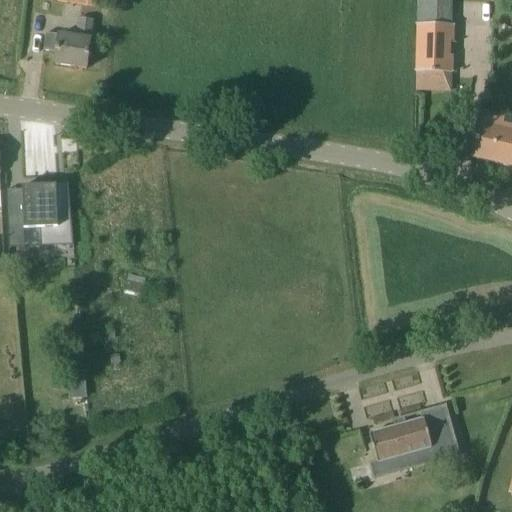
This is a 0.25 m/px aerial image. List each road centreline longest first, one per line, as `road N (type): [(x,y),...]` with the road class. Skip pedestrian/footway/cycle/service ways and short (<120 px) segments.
road 1 (unclassified): [(0,497),(211,426),(511,347)]
road 2 (tertiary): [(511,221),(394,176),(0,103)]
